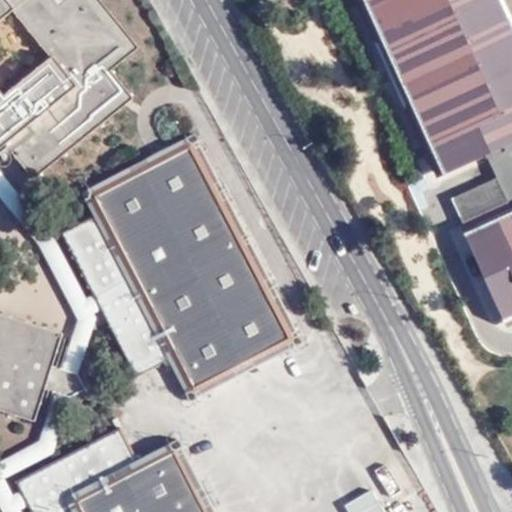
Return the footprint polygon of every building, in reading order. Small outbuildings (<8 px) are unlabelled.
[(0,0),(0,135),(6,142),(34,178),(132,96),(109,68),(137,45),(99,0),(0,0)] [(511,13),(506,16),(498,0),(357,0),(438,175),(480,154),(493,179),(448,200),(505,322),(511,319),(511,13)] [(188,393),(302,335),(188,127),(76,185),(89,209),(55,228),(133,370),(167,353),(188,393)] [(0,405),(32,415),(57,327),(0,308),(0,405)] [(65,374),(60,392),(76,396),(81,379),(65,374)] [(220,511),(177,429),(136,451),(119,419),(9,475),(29,511),(220,511)] [(350,511),(387,511),(377,491),(348,505),(350,511)]
